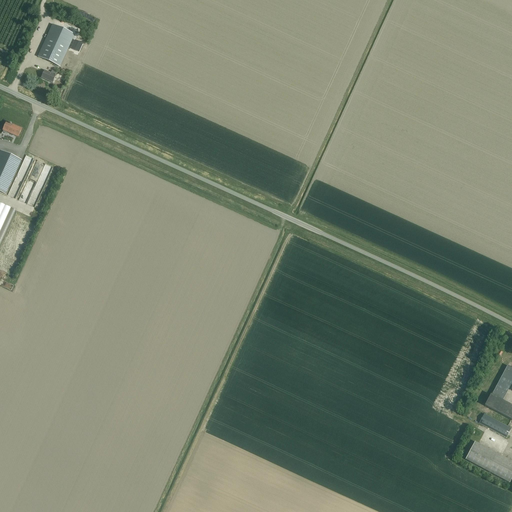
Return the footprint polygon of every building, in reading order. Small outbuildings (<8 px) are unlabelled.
[(60,67),(74,35),(52,25),(38,57),(60,67)] [(52,83),(57,73),(52,71),(51,74),(45,71),(41,78),(52,83)] [(18,137),(22,129),(11,124),(10,123),(10,124),(6,122),(3,130),(18,137)] [(0,152),(0,191),(5,194),(21,160),(1,151),(0,152)] [(48,170),(41,185),(46,188),(54,173),(48,170)] [(0,245),(16,211),(0,203),(0,245)] [(502,401),(511,382),(511,368),(507,366),(491,395),(502,401)] [(511,420),(511,406),(502,401),(491,395),(490,395),(485,406),(511,420)] [(506,438),(511,429),(484,414),(479,424),(506,438)] [(511,461),(475,442),(465,459),(509,483),(511,478),(511,461)]
